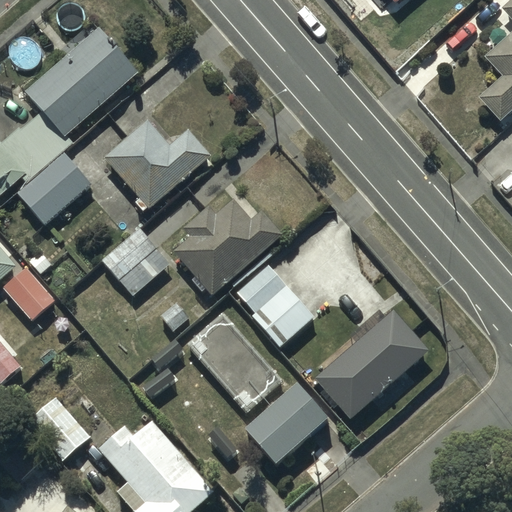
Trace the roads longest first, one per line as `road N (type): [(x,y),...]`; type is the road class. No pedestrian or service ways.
road 1 (secondary): [(240,0),(511,313)]
road 2 (residential): [(511,408),(392,511)]
